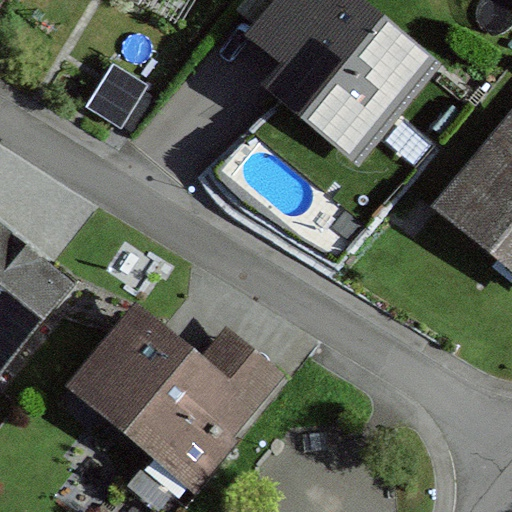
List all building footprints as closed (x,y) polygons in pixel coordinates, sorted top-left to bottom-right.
[(353,114),(370,129),(420,68),(338,0),(293,0),(267,34),(303,62),(284,87),(338,131),(353,114)] [(147,89),(113,69),(87,113),(121,133),(147,89)] [(511,132),(454,203),(511,250),(511,132)] [(0,353),(54,287),(0,243),(0,353)] [(157,511),(177,511),(230,450),(216,439),(240,409),(136,324),(85,385),(171,456),(138,496),(157,511)]
